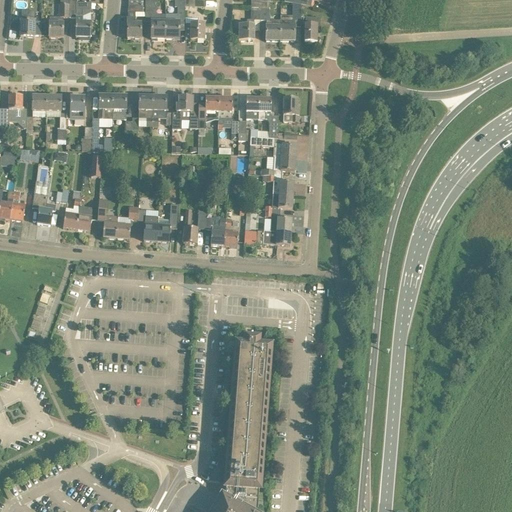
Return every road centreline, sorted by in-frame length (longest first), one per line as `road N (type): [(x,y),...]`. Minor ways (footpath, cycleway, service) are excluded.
road 1 (residential): [(0,244),(308,270),(320,71)]
road 2 (secondary): [(498,80),(434,135),(397,210),(381,288),(362,511)]
road 3 (secondary): [(385,511),(401,318),(421,230),(458,170),(511,125)]
road 4 (secondary): [(498,80),(418,95),(354,75)]
